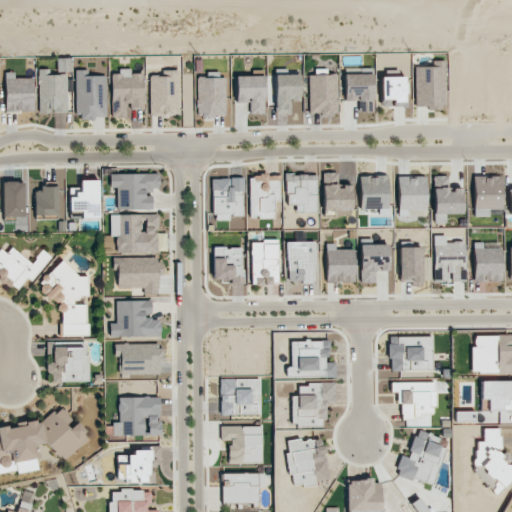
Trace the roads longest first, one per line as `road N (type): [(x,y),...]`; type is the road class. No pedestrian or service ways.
road 1 (residential): [(511,138),(0,140),(1,160),(511,156)]
road 2 (residential): [(186,143),(177,161),(180,511)]
road 3 (residential): [(196,511),(193,162),(186,143)]
road 4 (residential): [(511,307),(217,306),(195,315)]
road 5 (residential): [(195,315),(511,323)]
road 6 (residential): [(361,436),(360,305)]
